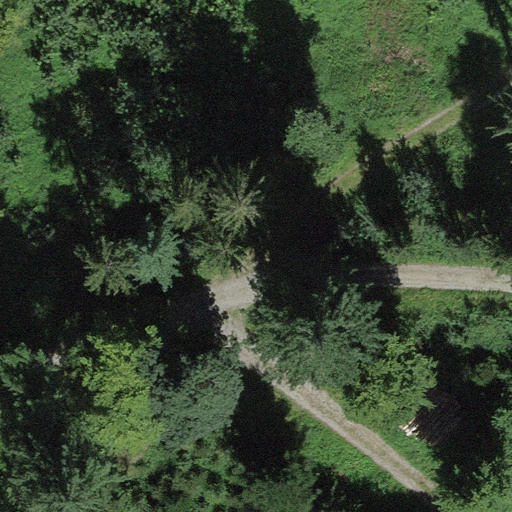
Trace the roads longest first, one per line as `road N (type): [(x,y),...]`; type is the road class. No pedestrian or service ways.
road 1 (track): [(511,59),(197,285),(434,511)]
road 2 (track): [(511,282),(398,275),(197,285),(0,362)]
